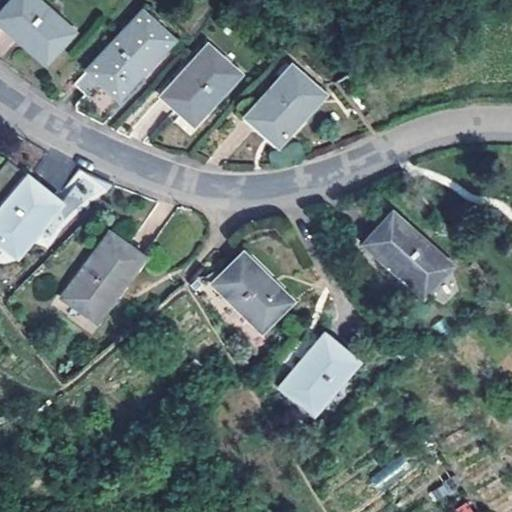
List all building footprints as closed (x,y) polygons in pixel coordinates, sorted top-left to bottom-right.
[(74,30),(40,0),(11,0),(0,12),(0,20),(16,35),(46,62),(74,30)] [(173,38),(142,9),(89,67),(100,78),(120,96),(173,38)] [(240,71),(210,43),(164,93),(195,122),(240,71)] [(325,92),(294,64),(248,113),(279,142),(325,92)] [(100,78),(89,67),(75,82),(85,93),(100,78)] [(61,203),(28,175),(0,208),(0,241),(17,256),(61,203)] [(453,264),(394,211),(366,241),(425,295),(453,264)] [(145,257),(111,231),(63,296),(98,322),(145,257)] [(293,300),(244,252),(215,283),(263,330),(293,300)] [(359,362),(325,334),(282,387),(315,414),(359,362)]
